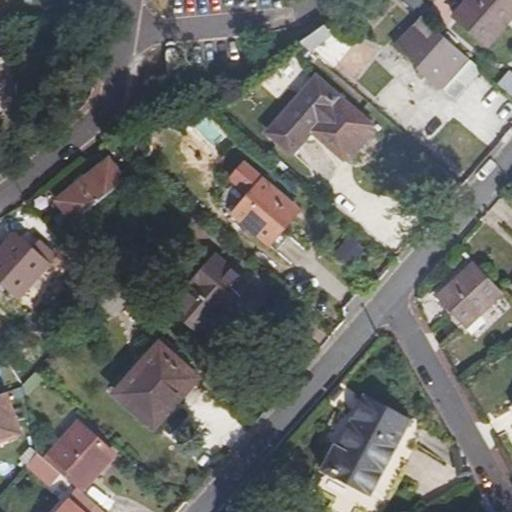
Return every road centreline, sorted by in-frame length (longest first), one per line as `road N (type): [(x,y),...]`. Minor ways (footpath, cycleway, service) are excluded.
road 1 (residential): [(206,511),(391,302)]
road 2 (residential): [(128,0),(113,91),(86,125),(0,198)]
road 3 (residential): [(391,302),(507,511)]
road 4 (residential): [(391,302),(511,165)]
